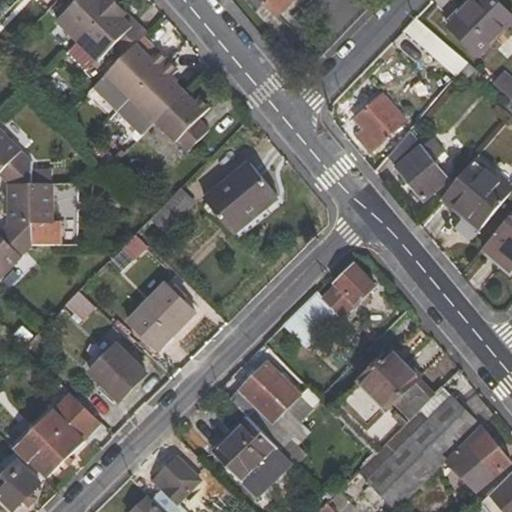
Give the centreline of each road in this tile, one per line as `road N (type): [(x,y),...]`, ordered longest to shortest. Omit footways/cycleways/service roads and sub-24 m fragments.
road 1 (residential): [(368,211),(68,511)]
road 2 (residential): [(368,211),(495,355)]
road 3 (residential): [(288,122),(408,0)]
road 4 (residential): [(179,0),(288,122)]
